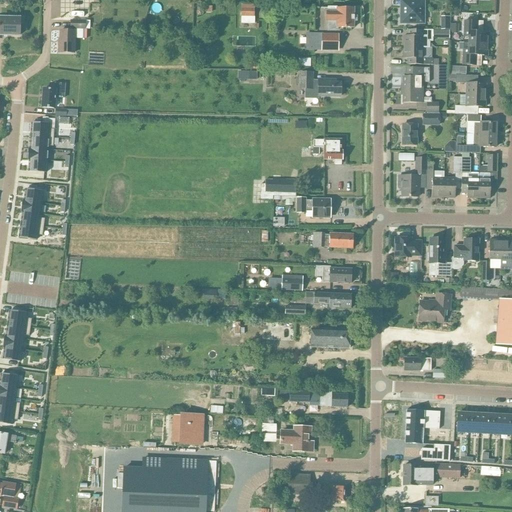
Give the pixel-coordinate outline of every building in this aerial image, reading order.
[(400,8),(400,25),(424,24),(424,0),(409,1),(410,8),(400,8)] [(241,5),(241,24),(254,24),(255,5),(241,5)] [(327,22),(327,31),(338,31),(338,28),(354,28),(354,8),(337,8),(337,7),(327,7),(327,11),(326,11),(326,22),(327,22)] [(0,39),(3,39),(3,35),(20,36),(20,18),(0,17),(0,39)] [(59,53),(74,53),(74,39),(87,39),(87,29),(85,29),(85,20),(70,20),(70,31),(61,31),(60,42),(59,42),(59,53)] [(468,43),(488,44),(488,33),(477,32),(478,22),(464,21),(464,37),(469,37),(468,43)] [(404,36),(404,48),(423,48),(423,42),(433,42),(433,30),(407,30),(407,36),(404,36)] [(338,35),(307,35),(306,50),(338,50),(338,35)] [(462,65),(476,66),(476,55),(487,56),(488,44),(468,43),(468,50),(463,50),(462,65)] [(417,65),(432,65),(432,59),(423,59),(423,48),(404,48),(403,59),(407,59),(407,63),(417,63),(417,65)] [(447,91),(447,66),(438,66),(438,91),(447,91)] [(403,90),(423,90),(423,83),(429,83),(429,68),(423,68),(423,67),(406,67),(406,77),(403,77),(403,90)] [(239,79),(258,80),(259,71),(239,70),(239,79)] [(319,99),(319,96),(340,97),(340,84),(333,84),(333,81),(313,80),(313,73),(300,73),(299,89),(305,89),(305,99),(319,99)] [(466,95),(485,96),(486,84),(471,84),(472,76),(448,75),(447,83),(455,83),(455,84),(466,84),(466,95)] [(44,89),(43,107),(54,108),(55,97),(64,98),(65,84),(55,83),(55,90),(44,89)] [(426,112),(439,112),(439,103),(431,103),(431,98),(423,98),(423,90),(403,90),(403,103),(422,104),(422,102),(426,102),(426,112)] [(446,114),(478,115),(478,107),(485,107),(485,96),(466,95),(465,105),(455,105),(454,111),(447,111),(446,114)] [(422,126),(440,126),(440,114),(422,114),(422,126)] [(480,123),(468,122),(468,127),(466,126),(466,134),(473,134),(480,135),(496,135),(496,123),(480,123)] [(31,123),(30,136),(54,138),(54,129),(49,129),(49,124),(31,123)] [(417,146),(417,125),(402,125),(402,145),(417,146)] [(495,148),(496,135),(480,135),(473,134),(473,146),(456,146),(456,154),(479,154),(480,147),(495,148)] [(30,149),(48,150),(48,146),(53,146),(54,138),(30,136),(30,149)] [(313,136),(286,136),(286,150),(300,150),(300,148),(324,148),(324,160),(335,160),(335,165),(341,165),(342,160),(342,152),(341,152),(341,140),(324,140),(324,141),(313,141),(313,136)] [(29,148),(28,160),(29,160),(48,161),(48,150),(30,149),(29,148)] [(415,176),(426,176),(427,167),(426,167),(426,153),(417,153),(417,158),(415,158),(415,176)] [(488,155),(488,166),(488,172),(496,172),(497,156),(488,155)] [(461,174),(462,158),(453,158),(453,173),(461,174)] [(467,198),(479,199),(479,173),(470,173),(471,158),(466,158),(462,158),(461,174),(461,194),(467,194),(467,198)] [(29,171),(47,172),(48,161),(29,160),(29,171)] [(479,173),(479,199),(490,199),(490,184),(497,184),(497,172),(496,172),(488,172),(488,166),(479,166),(479,173)] [(432,198),(444,198),(444,178),(444,172),(433,172),(433,167),(427,167),(426,176),(426,190),(432,190),(432,198)] [(402,197),(418,197),(418,177),(399,176),(399,183),(401,183),(403,183),(402,197)] [(444,198),(455,198),(455,179),(444,178),(444,198)] [(261,184),(260,199),(264,199),(272,200),(272,196),(295,197),(296,180),(272,179),(272,180),(265,180),(265,185),(264,185),(261,184)] [(24,200),(24,201),(25,201),(38,203),(43,203),(44,192),(26,190),(24,200)] [(312,217),(330,217),(330,200),(313,200),(306,200),(307,198),(297,198),(285,198),(285,201),(285,205),(292,205),(293,203),(296,203),(296,214),(306,214),(306,212),(312,212),(312,217)] [(24,200),(22,212),(23,212),(23,211),(41,214),(43,203),(38,203),(25,201),(24,201),(24,200)] [(23,212),(21,224),(44,227),(45,219),(40,218),(41,214),(23,211),(23,212)] [(21,224),(19,237),(37,240),(38,235),(43,236),(44,227),(21,224)] [(329,248),(353,249),(353,235),(329,234),(329,235),(324,235),(324,233),(313,233),(312,248),(324,248),(329,248)] [(441,239),(441,237),(434,237),(434,239),(430,239),(430,254),(427,254),(427,262),(430,262),(430,264),(438,264),(438,276),(452,277),(452,263),(445,263),(445,239),(441,239)] [(411,242),(411,239),(396,238),(396,240),(395,240),(395,247),(396,247),(396,257),(411,258),(411,256),(421,256),(421,242),(411,242)] [(464,261),(479,261),(479,240),(464,240),(464,246),(454,246),(454,258),(464,258),(464,261)] [(500,261),(501,241),(489,241),(490,261),(500,261)] [(511,271),(511,270),(511,249),(511,241),(501,241),(500,261),(511,261),(511,271)] [(489,281),(490,262),(482,262),(482,281),(489,281)] [(322,267),(321,282),(329,283),(351,283),(352,270),(330,269),(330,267),(322,267)] [(302,291),(303,281),(282,280),(282,290),(302,291)] [(204,298),(216,299),(217,290),(204,289),(204,298)] [(511,291),(500,291),(496,344),(511,345),(511,291)] [(329,308),(351,309),(351,295),(329,294),(305,294),(305,304),(329,305),(329,308)] [(418,321),(443,323),(444,310),(449,310),(450,295),(437,294),(436,304),(420,302),(418,321)] [(305,307),(285,306),(285,314),(305,315),(305,307)] [(9,312),(7,325),(30,328),(31,319),(26,319),(27,314),(9,312)] [(6,337),(5,337),(24,340),(24,335),(29,336),(30,328),(7,325),(6,337)] [(350,349),(350,330),(312,329),(311,348),(350,349)] [(5,337),(3,348),(4,348),(22,350),(24,340),(5,337),(6,337),(5,337)] [(3,359),(21,361),(22,350),(4,348),(3,359)] [(420,370),(420,371),(431,371),(431,359),(420,359),(404,359),(404,370),(420,370)] [(445,370),(433,370),(433,378),(446,378),(445,370)] [(0,380),(0,385),(18,388),(19,377),(1,374),(0,380)] [(0,396),(16,398),(18,388),(0,385),(0,396)] [(331,408),(347,408),(348,395),(332,395),(332,391),(310,390),(309,392),(278,391),(277,399),(289,400),(289,402),(309,403),(309,406),(331,407),(331,408)] [(0,408),(19,412),(20,403),(15,403),(16,398),(0,396),(0,408)] [(0,408),(0,422),(12,424),(13,419),(18,420),(19,412),(0,408)] [(404,444),(423,445),(424,429),(439,429),(440,412),(406,410),(404,444)] [(468,433),(469,414),(458,413),(457,433),(468,433)] [(181,414),(179,445),(202,446),(204,415),(181,414)] [(479,434),(480,415),(469,414),(468,433),(479,434)] [(491,415),(480,415),(479,434),(490,434),(491,415)] [(491,415),(490,434),(500,435),(501,416),(491,415)] [(511,416),(501,416),(500,435),(511,436),(511,419),(511,416)] [(263,423),(262,441),(278,442),(278,423),(263,423)] [(293,451),(311,452),(311,441),(307,441),(308,436),(310,436),(310,428),(294,427),(294,432),(281,432),(281,444),(293,444),(293,451)] [(0,453),(5,454),(7,442),(16,443),(16,441),(22,443),(23,438),(8,435),(0,433),(0,453)] [(433,449),(421,449),(421,460),(449,462),(450,446),(434,445),(433,449)] [(121,511),(206,511),(214,511),(216,462),(208,462),(208,460),(197,460),(197,464),(189,464),(190,460),(161,458),(160,468),(124,467),(121,511)] [(417,466),(404,466),(403,486),(417,486),(417,485),(432,485),(432,478),(460,479),(460,465),(434,464),(434,465),(423,464),(423,465),(417,465),(417,466)] [(481,475),(501,476),(502,467),(482,466),(481,475)] [(310,475),(289,474),(288,495),(309,496),(310,475)] [(2,485),(0,484),(0,496),(1,497),(1,496),(13,498),(4,497),(2,507),(17,510),(19,499),(22,485),(2,482),(2,485)] [(327,485),(327,501),(344,502),(345,486),(327,485)] [(437,506),(437,497),(426,496),(425,506),(437,506)]
